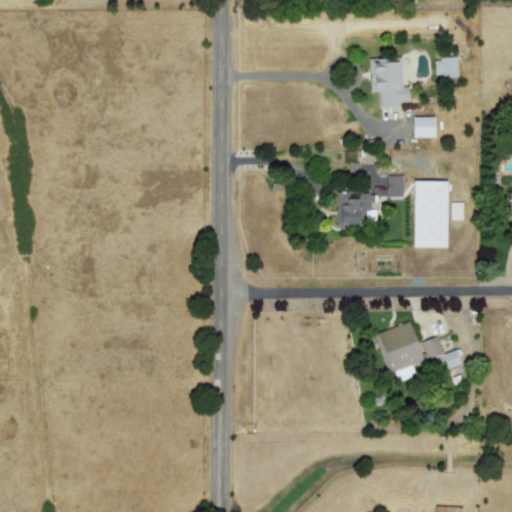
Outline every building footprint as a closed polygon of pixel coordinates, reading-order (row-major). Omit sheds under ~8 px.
[(368,90),(377,90),(377,105),(399,105),(399,100),(407,100),(407,85),(400,85),(399,56),(367,57),(368,90)] [(433,116),(412,115),(412,135),(433,136),(433,116)] [(384,174),(385,196),(401,195),(401,174),(384,174)] [(445,246),(446,180),(412,180),(411,245),(445,246)] [(335,224),(357,224),(357,217),(370,217),(369,192),(358,193),(358,197),(347,197),(347,190),(334,191),(335,224)] [(372,332),(386,372),(422,360),(408,320),(372,332)] [(423,358),(441,352),(435,335),(419,340),(422,349),(420,349),(423,358)] [(458,364),(455,349),(442,352),(445,367),(458,364)]
